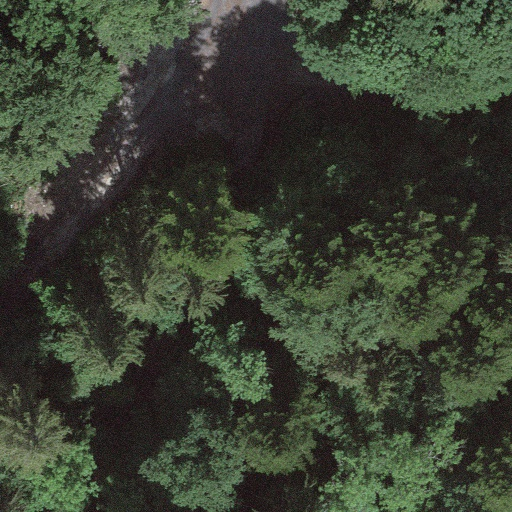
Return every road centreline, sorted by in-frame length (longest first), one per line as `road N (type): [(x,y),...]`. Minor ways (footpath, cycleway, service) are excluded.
road 1 (unclassified): [(85,511),(117,418),(252,169),(246,0)]
road 2 (track): [(249,56),(215,61),(145,121),(0,318)]
